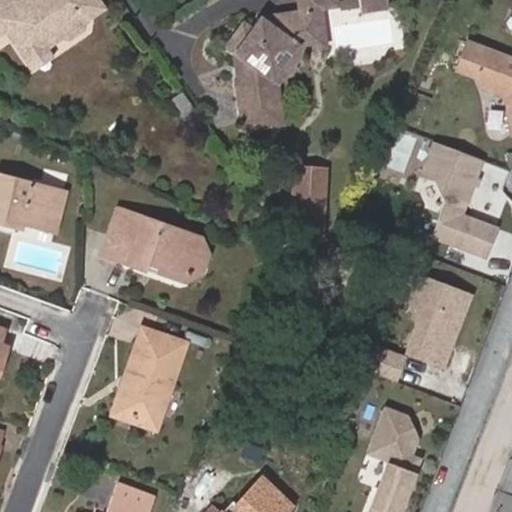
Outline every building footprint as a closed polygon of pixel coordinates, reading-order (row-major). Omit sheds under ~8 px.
[(26,61),(46,47),(63,36),(70,37),(85,27),(86,20),(104,7),(98,0),(20,0),(18,2),(16,0),(0,0),(0,30),(4,28),(10,24),(19,38),(14,43),(26,61)] [(298,0),(299,10),(325,6),(327,6),(326,0),(298,0)] [(288,126),(283,85),(277,81),(303,45),(291,37),(328,32),(325,6),(299,10),(262,15),(253,28),(244,23),(228,47),(239,54),(246,58),(248,77),(242,78),(239,79),(245,133),(288,126)] [(10,24),(4,28),(14,43),(19,38),(10,24)] [(277,81),(283,85),(308,50),(329,47),(328,32),(291,37),(303,45),(277,81)] [(511,52),(470,36),(459,65),(484,75),(481,82),(511,94),(511,106),(511,52)] [(53,57),(46,47),(26,61),(33,71),(53,57)] [(239,54),(242,78),(248,77),(246,58),(239,54)] [(490,255),(501,222),(468,212),(486,156),(429,138),(418,173),(444,181),(426,234),(490,255)] [(324,238),(326,169),(297,168),(294,237),(324,238)] [(46,211),(60,215),(66,192),(0,173),(0,222),(3,223),(4,217),(20,221),(41,226),(46,211)] [(187,282),(203,239),(120,209),(103,254),(146,270),(148,263),(157,267),(156,271),(187,282)] [(56,230),(60,215),(46,211),(41,226),(56,230)] [(4,217),(3,223),(19,227),(20,221),(4,217)] [(212,257),(203,239),(187,282),(206,274),(212,257)] [(447,366),(475,290),(423,270),(394,347),(447,366)] [(131,378),(118,410),(156,425),(188,344),(144,327),(125,376),(131,378)] [(0,364),(1,365),(8,347),(0,343),(0,339),(4,330),(0,328),(0,364)] [(376,341),(368,366),(398,376),(406,351),(376,341)] [(113,408),(118,410),(131,378),(125,376),(113,408)] [(367,450),(381,455),(361,511),(395,511),(428,416),(383,401),(367,450)] [(487,511),(493,511),(507,477),(502,475),(487,511)] [(283,511),(290,504),(262,477),(237,503),(232,499),(219,511),(283,511)] [(511,511),(511,479),(507,477),(493,511),(511,511)] [(148,511),(154,499),(114,483),(102,511),(148,511)]
